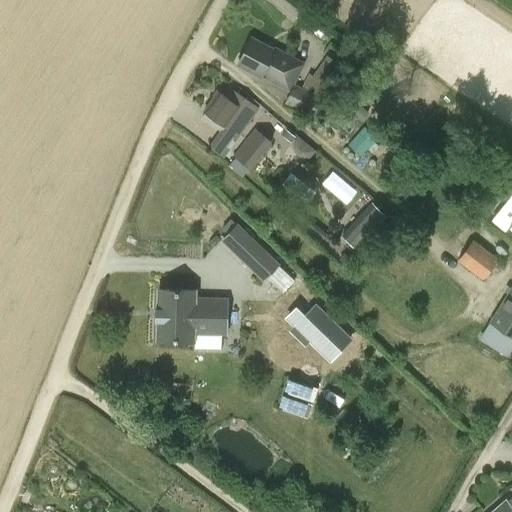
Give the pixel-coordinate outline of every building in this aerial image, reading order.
[(274,48),(273,51),(252,39),(239,63),(260,74),(259,77),(289,92),(284,102),(315,119),(326,100),(324,99),(344,66),(327,55),(313,76),(308,73),(301,87),(295,84),(304,64),(274,48)] [(229,149),(238,136),(258,107),(230,87),(224,95),(221,93),(207,113),(224,126),(215,138),(229,149)] [(256,127),(234,156),(253,171),(264,157),(275,143),(256,127)] [(357,250),(388,216),(372,201),(341,235),(357,250)] [(255,242),(240,256),(258,274),(273,259),(255,242)] [(345,253),(339,259),(347,267),(353,260),(345,253)] [(498,258),(457,260),(482,279),(498,258)] [(511,286),(490,321),(511,334),(511,286)] [(158,316),(158,320),(157,340),(193,341),(193,332),(225,332),(226,300),(194,300),(194,290),(158,289),(158,310),(158,316)] [(294,303),(284,314),(292,322),(288,326),(301,339),(305,335),(327,357),(348,336),(313,302),(303,312),(294,303)] [(312,416),(318,386),(279,378),(272,408),(312,416)] [(489,511),(511,511),(511,509),(504,500),(489,511)]
